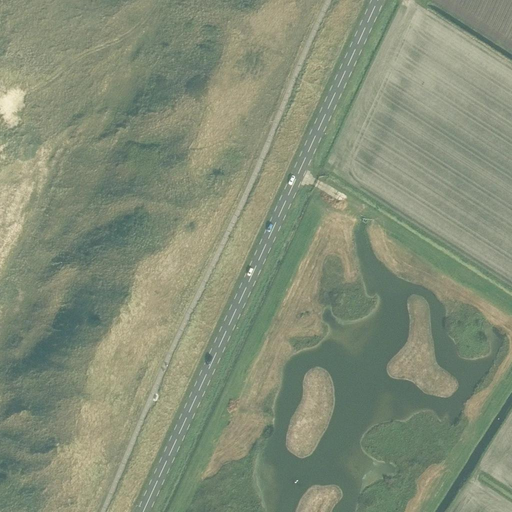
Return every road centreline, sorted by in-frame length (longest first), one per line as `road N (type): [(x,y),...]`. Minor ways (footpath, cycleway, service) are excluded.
road 1 (secondary): [(142,511),(377,0)]
road 2 (track): [(159,0),(147,21),(0,112)]
